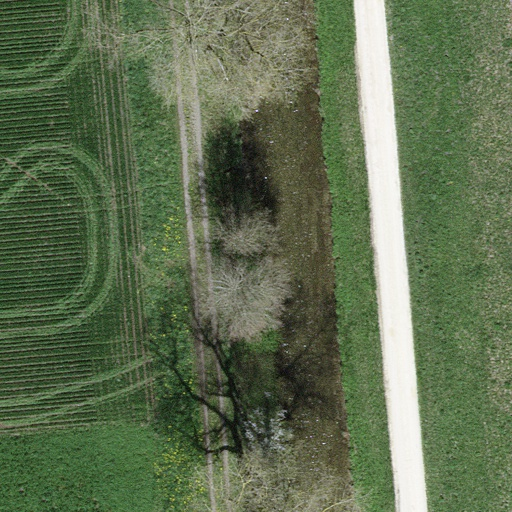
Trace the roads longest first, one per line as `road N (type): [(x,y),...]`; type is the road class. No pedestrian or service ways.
road 1 (track): [(402,511),(359,0)]
road 2 (track): [(216,511),(175,0)]
